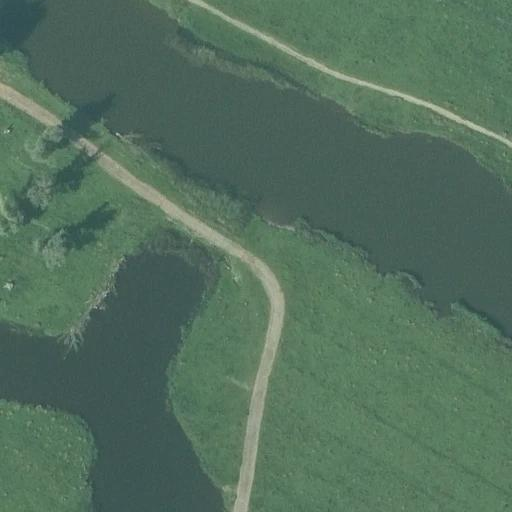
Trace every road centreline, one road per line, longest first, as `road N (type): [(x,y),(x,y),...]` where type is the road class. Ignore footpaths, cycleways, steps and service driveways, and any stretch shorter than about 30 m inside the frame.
road 1 (track): [(208,237),(256,263),(279,317),(237,511)]
road 2 (track): [(0,95),(192,227)]
